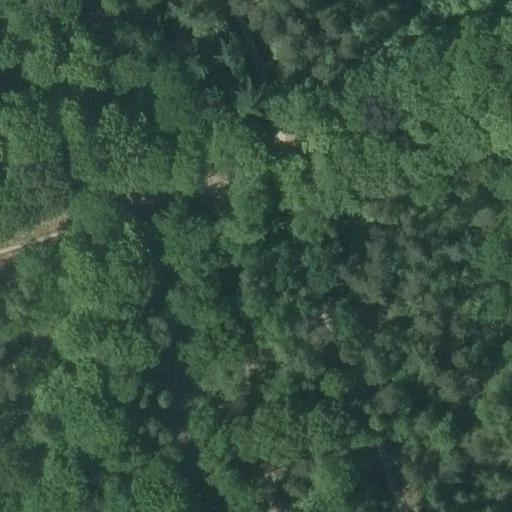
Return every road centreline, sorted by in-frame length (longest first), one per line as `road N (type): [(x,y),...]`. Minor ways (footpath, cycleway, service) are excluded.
road 1 (track): [(278,511),(216,182)]
road 2 (track): [(286,154),(511,66)]
road 3 (track): [(127,213),(125,139),(89,0)]
road 4 (track): [(0,258),(195,190)]
road 5 (track): [(166,0),(216,182)]
